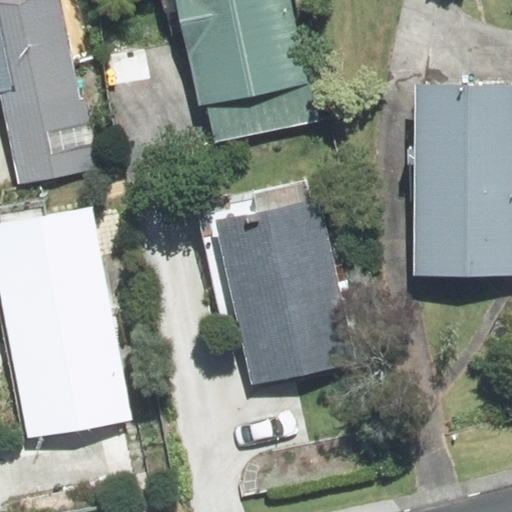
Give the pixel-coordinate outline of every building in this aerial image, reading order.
[(102,169),(75,0),(0,0),(0,94),(9,93),(23,181),(102,169)] [(302,0),(192,0),(212,147),(320,132),(302,0)] [(511,84),(435,81),(426,270),(511,274),(511,84)] [(359,363),(324,176),(205,198),(227,314),(247,310),(261,381),(359,363)] [(111,200),(0,217),(33,438),(144,422),(111,200)]
